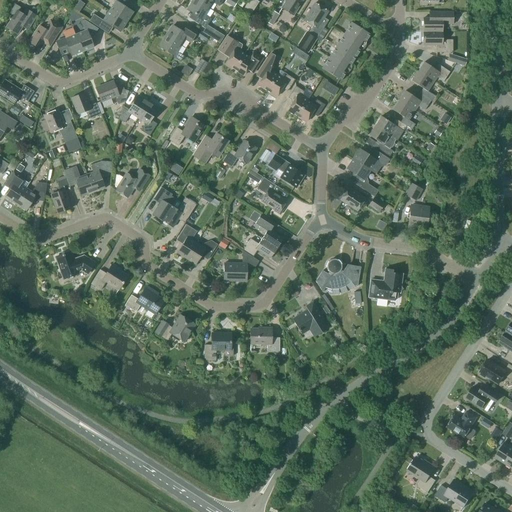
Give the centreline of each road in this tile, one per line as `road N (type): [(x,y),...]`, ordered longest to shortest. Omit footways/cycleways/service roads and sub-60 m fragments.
road 1 (residential): [(321,221),(261,305),(228,307),(211,306),(147,265),(143,242),(106,218),(38,240),(0,216)]
road 2 (tertiary): [(273,475),(324,411),(445,324),(471,280)]
road 3 (residential): [(511,283),(428,420),(426,437),(511,492)]
road 4 (primary): [(227,511),(0,363)]
road 5 (primary): [(0,375),(203,511)]
road 6 (residential): [(320,147),(232,91),(196,95),(132,54)]
road 7 (residential): [(471,280),(420,251),(365,241),(321,221)]
road 8 (residential): [(0,47),(58,82),(132,54)]
road 9 (residential): [(320,147),(392,65),(399,34)]
road 10 (tertiary): [(499,235),(498,104)]
